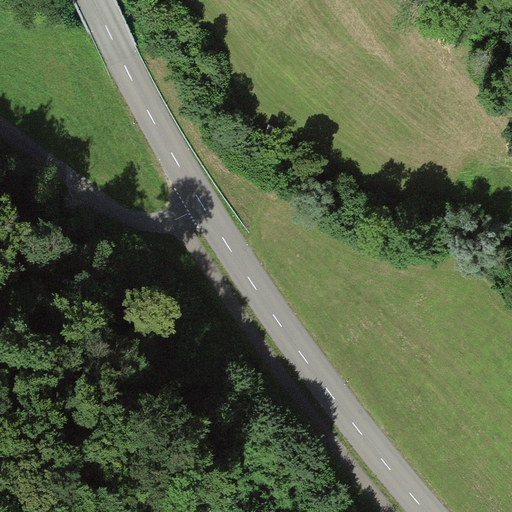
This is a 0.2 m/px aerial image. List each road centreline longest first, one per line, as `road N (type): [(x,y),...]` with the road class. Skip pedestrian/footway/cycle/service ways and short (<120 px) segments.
road 1 (tertiary): [(428,511),(302,356),(224,239),(94,0)]
road 2 (track): [(192,245),(282,402),(373,511)]
